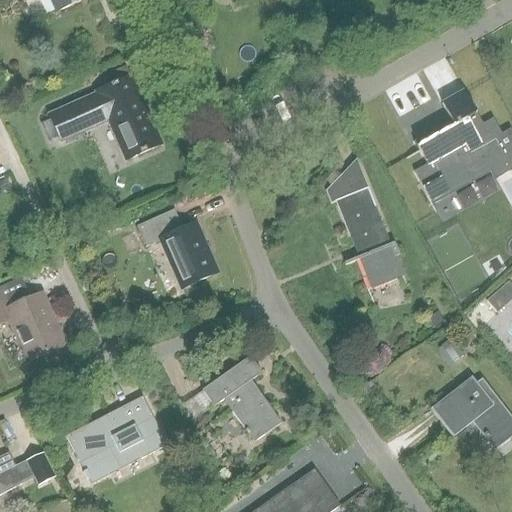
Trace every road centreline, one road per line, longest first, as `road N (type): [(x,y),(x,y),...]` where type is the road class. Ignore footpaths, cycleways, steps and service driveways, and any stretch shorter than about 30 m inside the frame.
road 1 (residential): [(228,180),(511,8)]
road 2 (residential): [(0,136),(106,371)]
road 3 (residential): [(416,511),(273,311)]
road 4 (residential): [(228,180),(150,2)]
road 5 (residential): [(106,371),(273,311)]
road 6 (residential): [(273,311),(228,180)]
